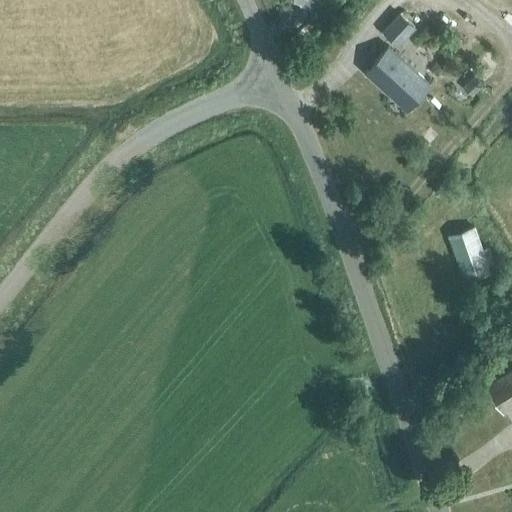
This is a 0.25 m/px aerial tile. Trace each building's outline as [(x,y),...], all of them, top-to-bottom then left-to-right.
[(398,45),(414,26),(399,13),(383,32),(398,45)] [(406,108),(429,83),(387,45),(364,70),(388,92),(391,90),(407,105),(405,107),(406,108)] [(432,128),(422,139),(429,146),(439,134),(432,128)] [(448,235),(463,280),(488,271),(473,227),(448,235)] [(502,412),(511,405),(511,368),(485,385),(502,412)]
